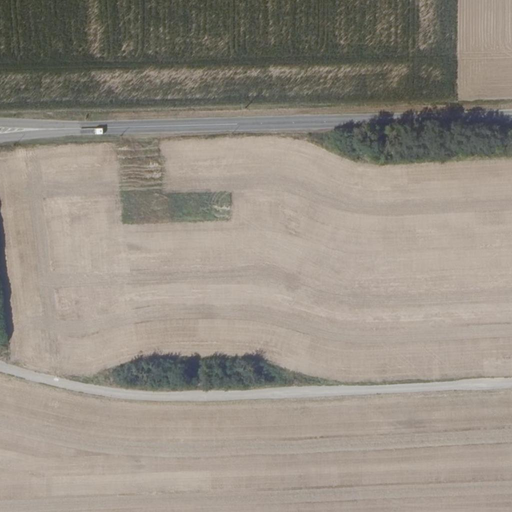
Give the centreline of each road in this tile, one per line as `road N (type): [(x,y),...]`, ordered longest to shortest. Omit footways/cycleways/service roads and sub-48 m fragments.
road 1 (track): [(0,370),(122,394),(511,388)]
road 2 (tertiary): [(511,120),(0,135)]
